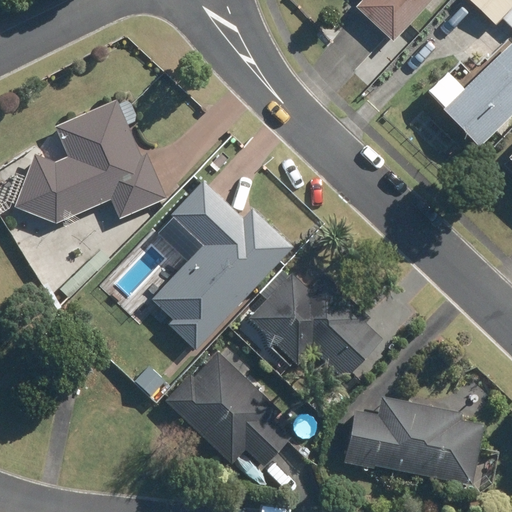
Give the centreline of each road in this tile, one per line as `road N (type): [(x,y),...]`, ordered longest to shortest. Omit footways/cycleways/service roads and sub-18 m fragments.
road 1 (residential): [(306,127),(511,319)]
road 2 (residential): [(178,0),(269,111),(306,127)]
road 3 (residential): [(306,127),(244,0)]
road 4 (residential): [(0,55),(118,0)]
